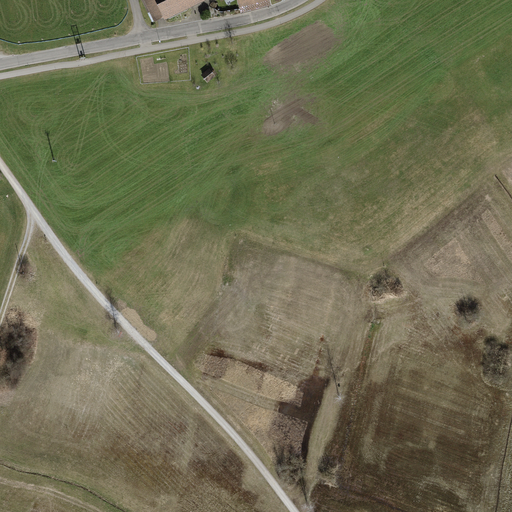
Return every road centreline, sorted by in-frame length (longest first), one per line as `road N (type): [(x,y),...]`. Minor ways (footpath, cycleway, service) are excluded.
road 1 (track): [(0,162),(75,269),(294,511)]
road 2 (unclassified): [(143,37),(297,0)]
road 3 (unclassified): [(0,65),(143,37)]
